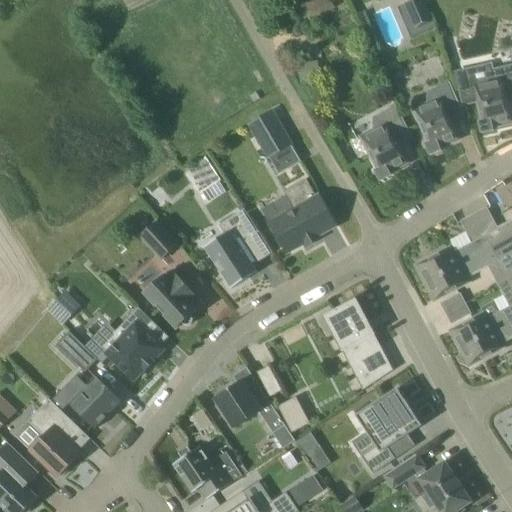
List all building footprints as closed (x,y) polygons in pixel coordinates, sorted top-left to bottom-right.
[(415,30),(432,23),(422,0),(413,0),(408,2),(404,4),(415,30)] [(298,67),(299,74),(300,84),(314,82),(311,62),(298,64),(298,67)] [(511,100),(511,66),(492,71),(489,82),(475,85),(471,70),(456,73),(464,105),(477,101),(482,121),(479,122),(481,134),(493,131),(493,128),(511,123),(511,118),(508,101),(511,100)] [(430,155),(441,151),(439,148),(459,139),(450,119),(461,114),(448,84),(429,92),(428,104),(414,110),(428,143),(425,144),(430,155)] [(380,182),(391,176),(389,173),(408,163),(398,144),(411,137),(395,108),(374,119),(374,130),(358,139),(380,182)] [(272,112),(250,124),(270,159),(292,146),(287,138),(277,121),(272,112)] [(187,171),(201,193),(221,180),(207,158),(187,171)] [(316,197),(306,180),(284,192),(286,196),(294,209),(270,223),(287,254),(304,245),(306,248),(320,240),(318,237),(336,227),(319,195),(316,197)] [(257,264),(273,253),(245,210),(219,226),(225,235),(204,248),(231,290),(250,278),(247,274),(255,269),(253,265),(256,263),(257,264)] [(477,228),(483,224),(477,214),(471,217),(477,228)] [(492,248),(511,237),(511,222),(488,234),(489,235),(485,237),(492,248)] [(164,259),(177,247),(155,224),(142,236),(164,259)] [(483,224),(477,228),(482,238),(454,253),(451,247),(416,266),(425,284),(492,248),(485,237),(489,235),(488,234),(483,224)] [(495,262),(500,272),(506,269),(511,279),(511,278),(511,263),(507,255),(511,252),(511,237),(492,248),(498,260),(495,262)] [(492,248),(425,284),(434,301),(469,282),(467,277),(495,262),(498,260),(492,248)] [(505,282),(511,279),(506,269),(500,272),(505,282)] [(199,299),(174,272),(166,279),(163,276),(145,293),(178,328),(183,330),(188,329),(191,325),(192,321),(192,316),(196,312),(191,307),(199,299)] [(460,349),(511,321),(511,292),(511,293),(505,282),(499,286),(504,296),(481,308),(484,313),(451,331),(460,349)] [(380,346),(374,335),(375,334),(356,299),(323,317),(333,336),(334,336),(362,390),(376,382),(362,355),(380,346)] [(63,324),(72,315),(58,301),(49,310),(63,324)] [(147,370),(154,363),(153,361),(164,350),(160,347),(169,338),(139,308),(114,333),(121,340),(107,354),(134,381),(145,369),(147,370)] [(511,321),(460,349),(470,366),(504,348),(501,343),(511,337),(511,321)] [(98,360),(69,332),(57,345),(86,373),(98,360)] [(269,363),(256,373),(272,398),(286,389),(269,363)] [(260,412),(271,404),(247,368),(233,377),(238,383),(215,398),(235,429),(260,412)] [(122,402),(97,378),(70,406),(95,430),(122,402)] [(398,388),(357,415),(378,446),(362,456),(374,473),(397,458),(389,447),(423,425),(398,388)] [(279,403),(289,431),(308,425),(297,397),(279,403)] [(64,476),(70,470),(69,467),(80,454),(74,448),(86,435),(50,400),(29,422),(45,437),(31,451),(58,477),(60,475),(64,476)] [(273,434),(286,426),(271,404),(260,412),(273,434)] [(29,422),(15,436),(21,442),(31,451),(45,437),(29,422)] [(295,442),(286,426),(273,434),(283,449),(295,442)] [(0,505),(7,511),(29,511),(32,508),(32,504),(38,499),(26,487),(39,473),(8,443),(0,451),(0,463),(5,469),(0,474),(0,505)] [(211,463),(201,447),(192,453),(188,447),(179,454),(182,459),(173,465),(192,494),(199,489),(207,501),(232,483),(232,482),(231,483),(216,460),(211,463)] [(243,466),(237,469),(226,453),(216,460),(231,483),(232,482),(232,483),(248,473),(243,466)] [(393,489),(425,468),(416,455),(384,476),(393,489)] [(439,511),(457,511),(472,502),(445,462),(419,480),(428,493),(422,497),(431,511),(437,507),(439,511)] [(297,488),(307,502),(323,491),(314,477),(297,488)] [(343,511),(358,511),(363,509),(355,496),(340,506),(343,511)] [(297,511),(292,503),(278,511),(257,511),(250,501),(233,511),(297,511)]
